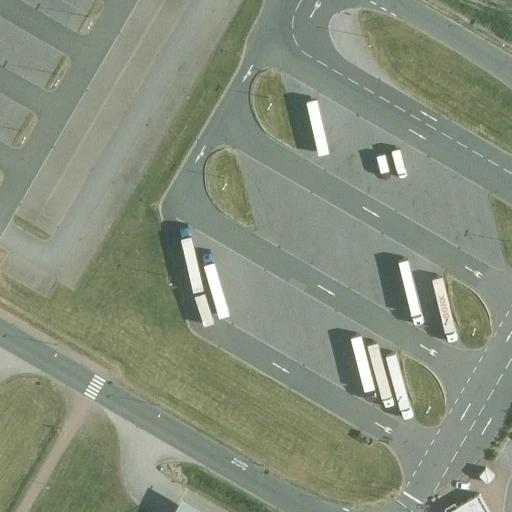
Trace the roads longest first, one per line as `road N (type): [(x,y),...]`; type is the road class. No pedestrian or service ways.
road 1 (residential): [(308,511),(0,334)]
road 2 (residential): [(389,0),(511,71)]
